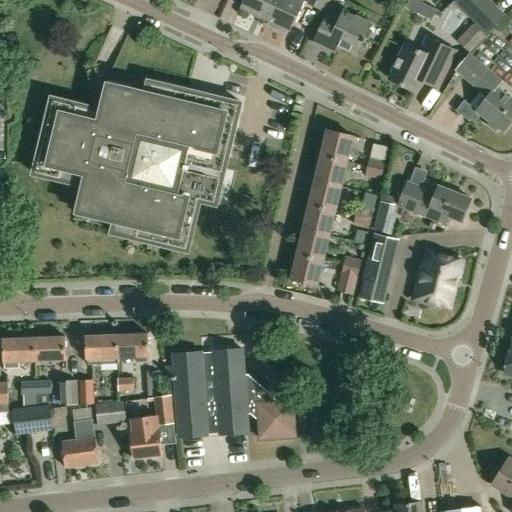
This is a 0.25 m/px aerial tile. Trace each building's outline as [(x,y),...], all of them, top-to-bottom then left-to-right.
[(244,0),(241,8),(266,20),(274,0),(244,0)] [(304,2),(300,0),(274,0),(266,20),(276,24),(275,27),(275,29),(284,33),(286,32),(287,30),(290,31),(304,2)] [(325,0),(308,0),(307,3),(321,10),(325,0)] [(503,19),(483,0),(473,0),(463,11),(475,23),(488,35),(503,19)] [(328,14),(313,43),(325,49),(329,42),(356,56),(372,25),(344,10),(339,20),(328,14)] [(475,23),(458,40),(471,53),(488,35),(475,23)] [(428,38),(421,51),(406,44),(389,79),(415,93),(421,81),(437,89),(455,52),(428,38)] [(511,121),(511,101),(496,89),(502,81),(489,71),(490,70),(469,54),(456,72),(488,97),(477,111),(491,122),(488,125),(496,131),(499,128),(504,132),(511,121)] [(217,206),(241,107),(242,104),(202,94),(199,102),(186,98),(188,90),(148,81),(145,92),(108,83),(101,109),(51,97),(33,174),(84,186),(78,213),(115,222),(112,233),(189,252),(201,202),(217,206)] [(322,155),(348,162),(354,137),(328,131),(322,155)] [(348,162),(322,155),(316,180),(342,187),(348,162)] [(367,167),(383,170),(386,161),(370,157),(367,167)] [(383,170),(367,167),(365,176),(381,180),(383,170)] [(342,187),(316,180),(310,205),(336,212),(342,187)] [(421,199),(425,189),(407,183),(398,206),(446,225),(448,218),(462,223),(471,199),(438,187),(432,203),(421,199)] [(336,212),(310,205),(304,230),(330,237),(336,212)] [(355,216),(371,220),(374,211),(358,207),(355,216)] [(392,237),(397,217),(381,213),(376,233),(392,237)] [(371,220),(355,216),(353,225),(369,229),(371,220)] [(330,237),(304,230),(298,255),(323,262),(330,237)] [(424,267),(422,267),(414,300),(439,306),(439,303),(449,306),(456,275),(459,276),(462,262),(459,261),(460,259),(428,251),(424,267)] [(323,262),(298,255),(292,280),(317,286),(323,262)] [(343,266),(359,270),(362,259),(345,255),(343,266)] [(361,297),(382,302),(392,261),(371,256),(361,297)] [(359,270),(343,266),(337,291),(353,295),(359,270)] [(118,358),(119,358),(150,357),(149,334),(117,335),(118,358)] [(118,358),(117,335),(86,337),(87,360),(88,360),(88,365),(119,364),(119,358),(118,358)] [(66,337),(34,338),(35,361),(67,360),(66,337)] [(19,362),(35,361),(34,338),(3,340),(4,362),(5,369),(20,369),(19,362)] [(202,352),(173,354),(180,438),(208,436),(208,433),(221,432),(221,435),(249,433),(248,415),(251,415),(259,422),(261,438),(297,435),(294,400),(276,401),(276,397),(249,374),(245,374),(243,349),(214,351),(215,354),(202,355),(202,352)] [(134,390),(133,377),(118,378),(119,391),(134,390)] [(78,380),(79,405),(94,403),(93,379),(78,380)] [(37,394),(36,380),(21,381),(22,395),(37,394)] [(36,380),(37,394),(51,394),(50,380),(36,380)] [(79,405),(78,380),(58,381),(59,405),(79,405)] [(8,383),(0,383),(0,412),(9,411),(8,404),(8,383)] [(162,456),(160,429),(159,425),(175,424),(172,397),(156,398),(158,417),(132,419),(133,432),(132,432),(134,459),(162,456)] [(126,422),(124,400),(96,403),(98,425),(126,422)] [(50,407),(37,409),(41,433),(54,431),(50,407)] [(76,440),(62,442),(66,468),(99,463),(91,407),(72,410),(76,440)] [(37,409),(25,411),(28,434),(41,433),(37,409)] [(16,436),(28,434),(25,411),(12,413),(16,436)] [(511,511),(511,459),(508,457),(491,485),(511,498),(511,509),(510,511),(511,511)] [(423,511),(422,502),(395,506),(396,511),(423,511)]
